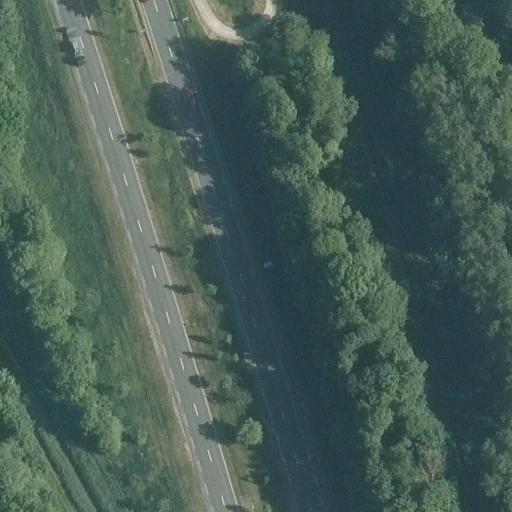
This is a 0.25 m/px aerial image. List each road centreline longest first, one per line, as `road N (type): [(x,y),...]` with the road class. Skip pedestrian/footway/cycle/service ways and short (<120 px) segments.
road 1 (primary): [(309,511),(229,227),(154,0)]
road 2 (primary): [(64,0),(219,511)]
